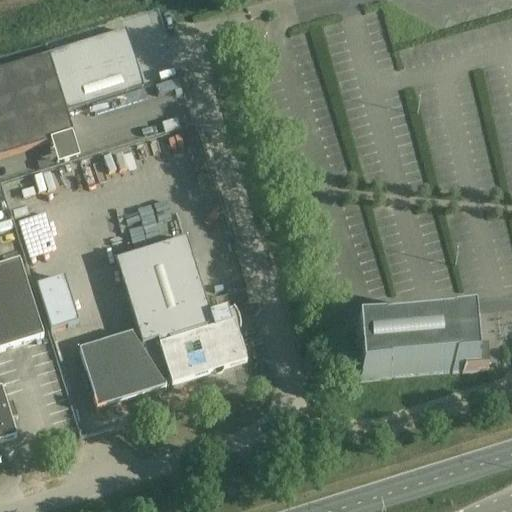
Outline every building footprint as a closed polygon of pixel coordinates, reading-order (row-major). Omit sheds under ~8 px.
[(146,89),(128,32),(0,72),(0,160),(74,138),(67,114),(146,89)] [(240,326),(239,321),(238,318),(236,314),(234,311),(220,315),(210,319),(186,242),(115,264),(137,335),(77,354),(95,413),(165,392),(163,386),(171,384),(172,389),(244,367),(239,350),(234,333),(240,331),(240,326)] [(0,268),(0,352),(41,339),(17,263),(0,268)] [(78,327),(76,321),(64,281),(36,289),(50,335),(78,327)] [(478,353),(475,321),(354,332),(359,385),(391,381),(391,380),(452,375),(452,376),(462,375),(462,376),(488,374),(486,352),(478,353)] [(0,444),(17,439),(1,389),(0,389),(0,444)]
